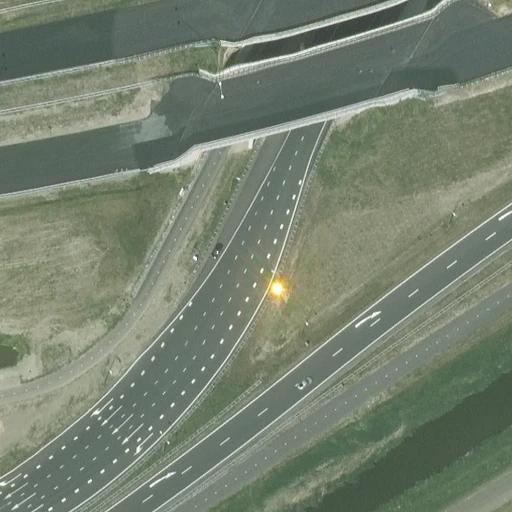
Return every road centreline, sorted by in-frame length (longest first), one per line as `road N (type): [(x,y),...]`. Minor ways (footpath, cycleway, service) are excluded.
road 1 (motorway): [(361,0),(208,320),(115,430),(5,511)]
road 2 (motorway): [(0,165),(398,70),(511,31)]
road 3 (motorway): [(127,511),(511,220)]
road 4 (motorway): [(271,0),(0,60)]
